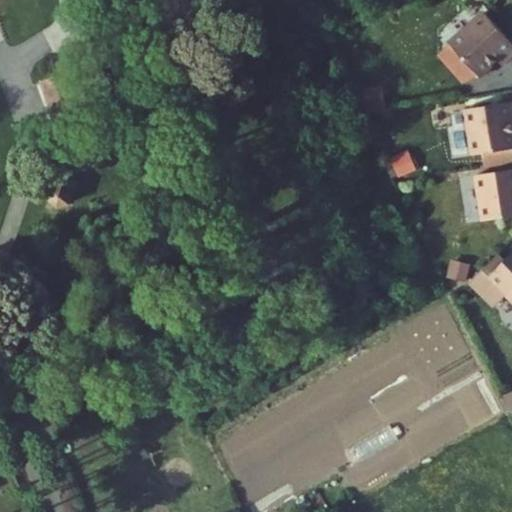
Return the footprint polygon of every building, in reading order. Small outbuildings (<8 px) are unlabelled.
[(511,54),(482,20),(446,50),(448,53),(474,82),(476,84),(495,67),(501,62),(505,67),(511,61),(511,54)] [(474,82),(448,53),(437,63),(463,92),(474,82)] [(501,62),(495,67),(499,72),(505,67),(501,62)] [(67,84),(36,95),(54,139),(84,128),(67,84)] [(385,88),(362,89),(363,114),(386,114),(385,88)] [(511,103),(467,111),(474,157),(483,155),(511,150),(511,103)] [(511,150),(483,155),(485,169),(511,164),(511,150)] [(511,171),(477,177),(484,223),(511,218),(511,171)] [(50,208),(59,219),(69,215),(73,200),(66,190),(51,197),(50,208)] [(470,281),(479,291),(489,281),(511,304),(511,257),(507,263),(497,254),(470,281)]
